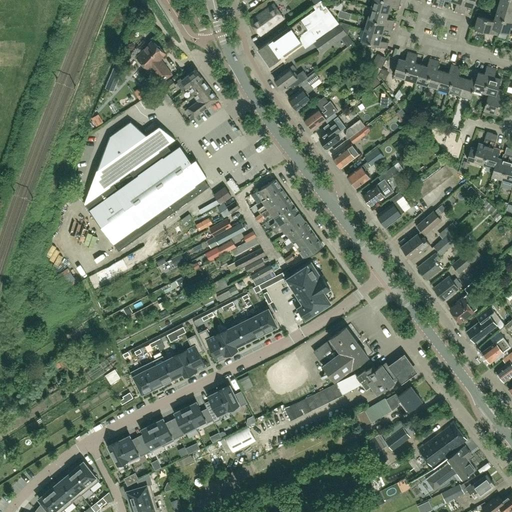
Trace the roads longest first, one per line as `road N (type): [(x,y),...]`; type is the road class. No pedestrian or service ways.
road 1 (residential): [(384,274),(289,339),(90,440)]
road 2 (residential): [(372,261),(389,248),(476,360),(459,375)]
road 3 (residential): [(341,188),(251,58),(235,65)]
road 4 (residential): [(511,456),(502,464),(428,368)]
road 5 (residential): [(353,236),(337,247),(283,173),(298,163)]
road 6 (residential): [(461,48),(469,20),(405,1),(396,30)]
